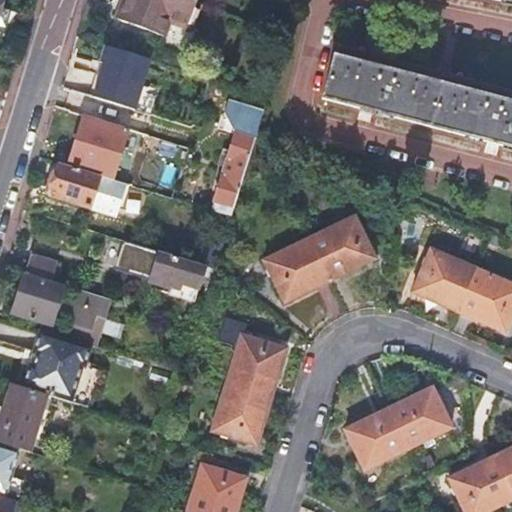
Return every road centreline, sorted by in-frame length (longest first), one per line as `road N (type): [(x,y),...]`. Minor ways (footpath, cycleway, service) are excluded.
road 1 (residential): [(279,511),(317,386),(333,356),(356,340),(418,335),(511,376)]
road 2 (residential): [(57,0),(0,192)]
